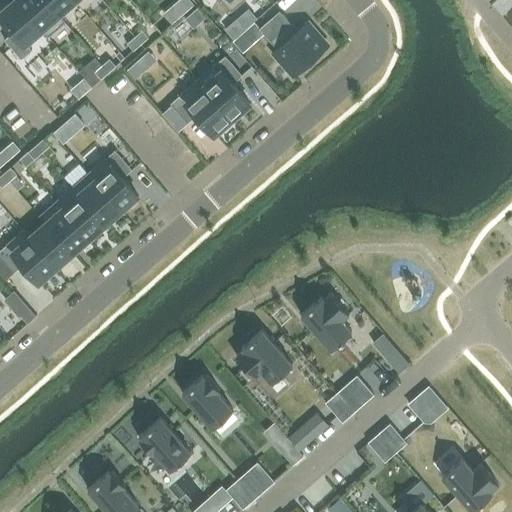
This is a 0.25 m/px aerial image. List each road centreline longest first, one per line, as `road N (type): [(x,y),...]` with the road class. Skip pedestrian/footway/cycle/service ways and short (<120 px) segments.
road 1 (residential): [(359,0),(380,25),(375,54),(0,387)]
road 2 (residential): [(484,321),(261,511)]
